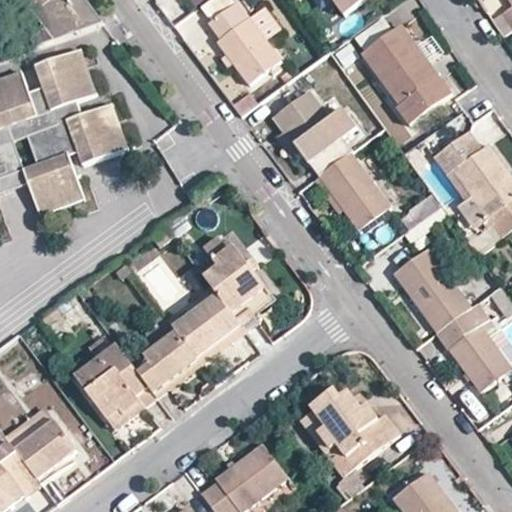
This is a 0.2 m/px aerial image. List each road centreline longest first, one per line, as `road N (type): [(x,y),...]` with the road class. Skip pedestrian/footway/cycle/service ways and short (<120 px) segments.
road 1 (residential): [(355,307),(128,0)]
road 2 (residential): [(355,307),(87,511)]
road 3 (residential): [(511,511),(355,307)]
road 4 (residential): [(441,0),(511,106)]
